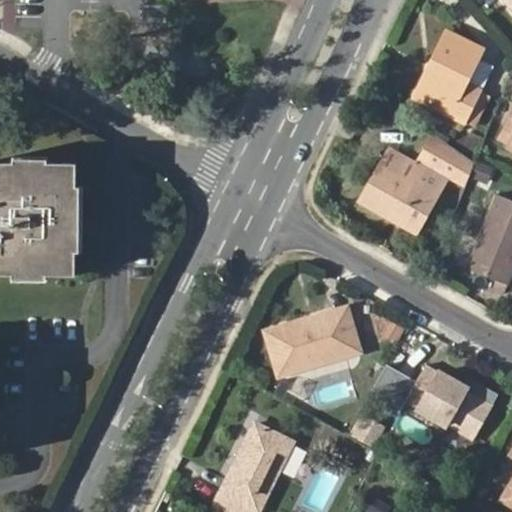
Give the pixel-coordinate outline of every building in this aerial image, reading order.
[(434,70),(418,102),(462,124),(463,122),(478,94),(464,87),(478,57),(481,51),(444,33),(428,67),(434,70)] [(478,57),(464,87),(478,94),(492,65),(478,57)] [(412,99),(418,102),(434,70),(428,67),(412,99)] [(490,100),(478,94),(463,122),(475,128),(490,100)] [(418,166),(413,175),(417,178),(414,185),(409,182),(383,167),(363,201),(397,221),(400,215),(421,226),(448,177),(463,185),(472,165),(433,139),(418,166)] [(409,182),(413,175),(418,166),(391,152),(383,167),(409,182)] [(474,160),(470,179),(488,183),(492,164),(474,160)] [(78,162),(0,161),(0,274),(77,275),(78,162)] [(417,178),(413,175),(409,182),(414,185),(417,178)] [(511,274),(511,201),(500,197),(470,269),(508,285),(511,274)] [(417,233),(421,226),(400,215),(397,221),(417,233)] [(348,308),(311,318),(313,324),(350,313),(348,308)] [(313,324),(311,318),(267,330),(280,374),(361,350),(350,313),(313,324)] [(378,335),(395,344),(404,326),(387,318),(378,335)] [(486,398),(469,388),(429,366),(410,400),(477,437),(496,403),(486,398)] [(473,381),(469,388),(486,398),(490,390),(473,381)] [(258,422),(214,507),(223,511),(258,511),(294,441),(258,422)]
